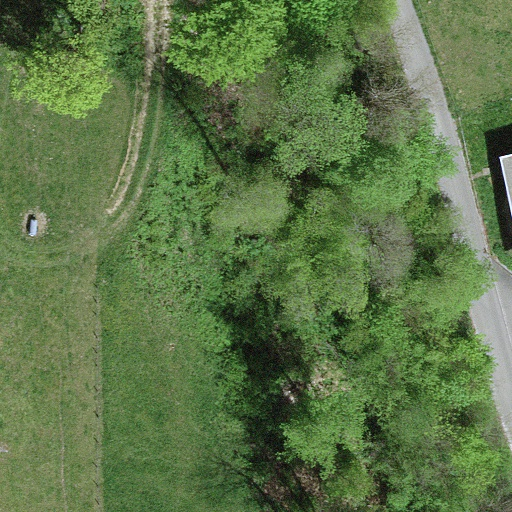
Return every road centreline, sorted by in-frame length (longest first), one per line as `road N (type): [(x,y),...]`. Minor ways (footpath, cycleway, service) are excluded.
road 1 (residential): [(401,0),(447,126),(511,355)]
road 2 (track): [(103,244),(152,130),(160,0)]
